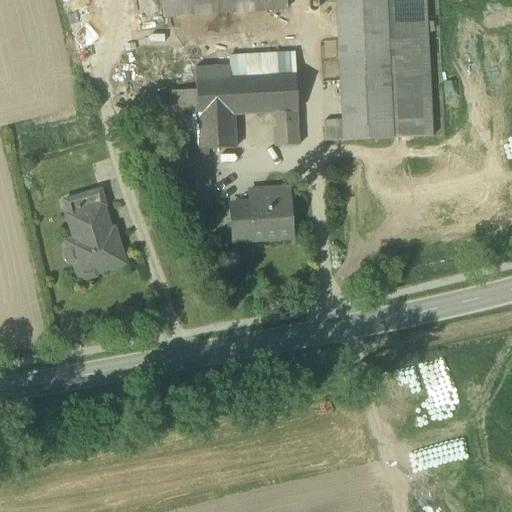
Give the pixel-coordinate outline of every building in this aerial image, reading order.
[(166,0),(167,16),(286,13),(285,0),(166,0)] [(342,142),(392,140),(385,0),(335,2),(341,122),(342,142)] [(425,0),(385,0),(392,140),(432,138),(425,0)] [(511,65),(511,36),(511,21),(493,22),(495,66),(511,65)] [(485,44),(483,29),(466,30),(468,46),(485,44)] [(229,59),(229,68),(230,68),(230,80),(295,77),(294,54),(229,59)] [(297,112),(295,77),(230,80),(230,68),(229,68),(194,70),(195,91),(170,93),(172,152),(207,151),(234,150),(232,114),(272,114),(274,148),(298,147),(296,112),(297,112)] [(323,123),(324,143),(342,142),(341,122),(323,123)] [(469,175),(511,165),(511,146),(465,158),(469,175)] [(210,209),(207,151),(172,152),(174,211),(210,209)] [(511,174),(405,193),(409,215),(491,202),(495,225),(511,221),(511,174)] [(230,208),(232,242),(292,238),(289,190),(255,192),(256,198),(249,198),(250,206),(230,208)] [(63,202),(68,218),(102,208),(105,207),(100,191),(63,202)] [(256,198),(255,192),(229,194),(230,208),(250,206),(249,198),(256,198)] [(80,277),(84,279),(94,276),(96,273),(123,265),(113,232),(109,233),(102,208),(68,218),(76,243),(68,245),(70,249),(68,252),(70,263),(74,265),(78,278),(80,277)]
